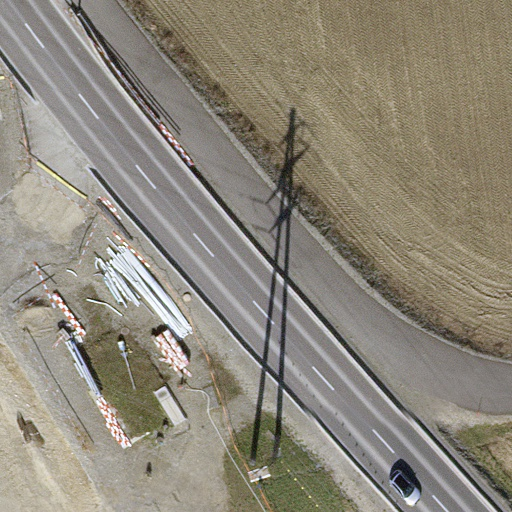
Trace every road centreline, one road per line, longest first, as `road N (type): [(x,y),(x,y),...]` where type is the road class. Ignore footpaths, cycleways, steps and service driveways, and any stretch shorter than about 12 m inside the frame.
road 1 (primary): [(448,511),(226,266),(11,0)]
road 2 (track): [(97,0),(308,263),(387,337),(441,369),(511,391)]
